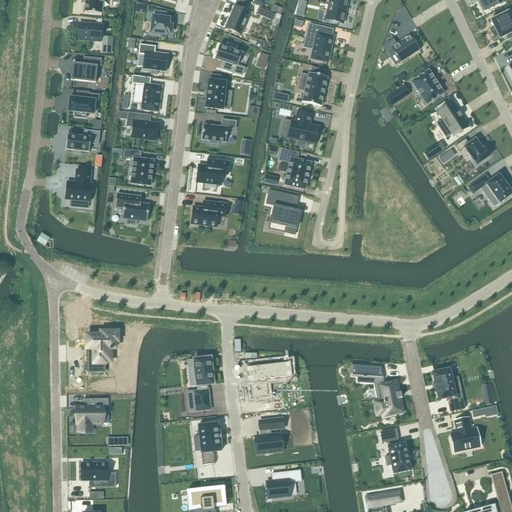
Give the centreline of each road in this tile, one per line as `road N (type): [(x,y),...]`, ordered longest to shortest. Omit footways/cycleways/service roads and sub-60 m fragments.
road 1 (residential): [(49,276),(19,225),(47,0)]
road 2 (residential): [(194,38),(160,305)]
road 3 (residential): [(55,511),(49,276)]
road 4 (residential): [(245,511),(227,311)]
road 5 (residential): [(336,149),(317,242),(340,239),(343,157)]
road 6 (residential): [(405,325),(440,501)]
road 7 (residential): [(227,311),(405,325)]
road 8 (residential): [(373,0),(336,149)]
road 9 (residential): [(449,0),(511,128)]
road 10 (residential): [(405,325),(434,322),(511,276)]
